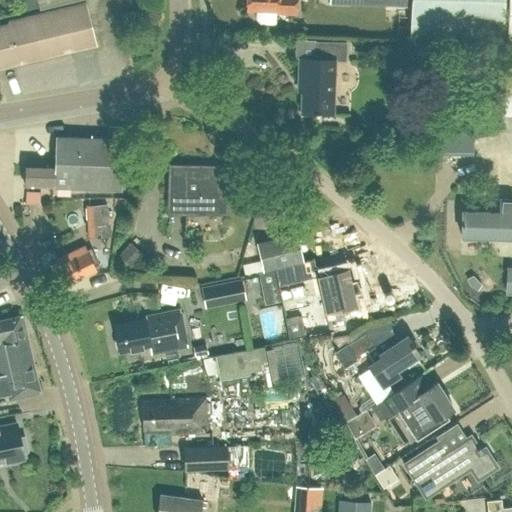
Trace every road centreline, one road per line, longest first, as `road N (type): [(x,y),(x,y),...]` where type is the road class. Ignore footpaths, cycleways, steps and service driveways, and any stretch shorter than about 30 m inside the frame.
road 1 (residential): [(169,83),(340,198),(410,262),(479,343),(511,399)]
road 2 (tertiary): [(90,511),(69,385),(38,296),(0,230)]
road 3 (residential): [(0,112),(169,83)]
